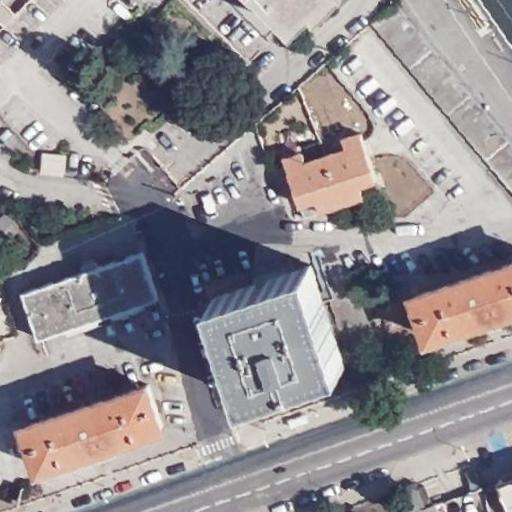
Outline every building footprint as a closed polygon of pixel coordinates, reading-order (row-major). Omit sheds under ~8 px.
[(38,0),(37,9),(52,12),(53,0),(38,0)] [(274,0),(295,20),(315,0),(274,0)] [(511,188),(511,139),(499,123),(396,3),(373,23),(511,188)] [(363,133),(349,137),(351,145),(302,158),(300,150),(285,155),(298,203),(315,198),(318,210),(364,197),(360,184),(376,180),(363,133)] [(72,155),(50,151),(47,167),(70,170),(72,155)] [(4,215),(0,217),(0,240),(1,243),(16,233),(4,215)] [(81,271),(23,292),(39,339),(159,297),(143,250),(81,271)] [(511,308),(511,262),(415,295),(429,336),(491,316),(511,308)] [(287,272),(215,296),(246,394),(343,360),(311,264),(287,272)] [(149,383),(26,426),(40,466),(101,445),(162,424),(149,383)] [(491,511),(511,511),(511,475),(500,479),(504,492),(486,497),(491,511)] [(397,488),(406,511),(439,511),(436,504),(434,505),(425,483),(417,485),(415,482),(397,488)]
